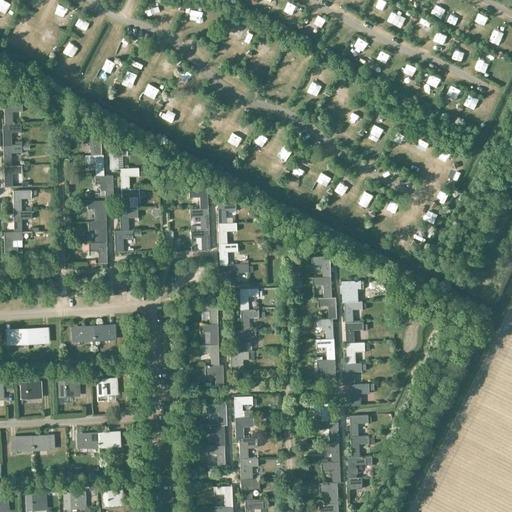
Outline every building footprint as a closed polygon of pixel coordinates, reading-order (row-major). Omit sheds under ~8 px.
[(3,104),(4,124),(4,125),(12,125),(12,124),(11,111),(22,111),(21,103),(3,104)] [(12,124),(12,125),(4,125),(4,124),(2,124),(3,146),(10,145),(11,145),(10,132),(20,132),(20,124),(12,124)] [(101,134),(82,135),(83,143),(89,142),(90,155),(93,155),(93,156),(101,155),(101,134)] [(11,145),(10,145),(3,146),(4,166),(11,166),(11,165),(11,152),(21,152),(21,145),(11,145)] [(117,169),(117,155),(127,155),(127,147),(109,148),(110,169),(117,169)] [(101,155),(93,156),(93,155),(90,155),(85,155),(85,163),(95,163),(96,176),(103,176),(103,175),(103,155),(101,155)] [(22,173),(22,165),(11,165),(11,166),(4,166),(4,187),(12,187),(12,173),(22,173)] [(138,168),(120,169),(121,189),(128,189),(128,188),(128,176),(138,175),(138,168)] [(96,176),(94,176),(95,184),(99,184),(99,190),(104,190),(105,197),(113,197),(112,175),(103,175),(103,176),(96,176)] [(121,189),(121,210),(129,210),(129,209),(128,197),(139,196),(139,188),(128,188),(128,189),(121,189)] [(199,196),(200,208),(200,209),(208,208),(207,188),(188,188),(189,196),(199,196)] [(21,212),(21,211),(20,199),(31,198),(31,190),(12,191),(13,212),(21,212)] [(105,201),(87,201),(88,209),(94,209),(94,222),(106,222),(105,201)] [(225,210),(235,209),(235,202),(217,202),(218,224),(226,223),(225,210)] [(200,217),(201,229),(201,230),(208,230),(208,208),(200,209),(200,208),(189,209),(190,217),(200,217)] [(119,210),(120,230),(120,231),(128,231),(128,230),(127,217),(138,217),(138,209),(129,209),(129,210),(121,210),(119,210)] [(13,212),(14,232),(14,233),(22,233),(21,219),(32,219),(31,211),(21,211),(21,212),(13,212)] [(94,222),(88,222),(88,231),(94,230),(95,243),(98,243),(99,243),(106,243),(106,222),(94,222)] [(236,222),(226,223),(218,224),(218,244),(227,244),(226,243),(226,231),(236,230),(236,222)] [(208,230),(201,230),(201,229),(190,230),(191,238),(201,237),(202,251),(209,250),(208,230)] [(128,231),(120,231),(120,230),(114,230),(115,252),(123,252),(122,238),(133,238),(132,230),(128,230),(128,231)] [(22,240),(22,233),(14,233),(14,232),(3,232),(4,254),(13,254),(12,240),(22,240)] [(99,264),(107,264),(106,243),(99,243),(98,243),(95,243),(88,243),(89,251),(99,251),(99,264)] [(237,243),(226,243),(227,244),(218,244),(219,265),(227,265),(227,251),(237,251),(237,243)] [(322,264),(323,277),(331,276),(330,256),(312,256),(312,264),(322,264)] [(238,285),(238,272),(248,271),(248,263),(229,264),(230,286),(238,285)] [(313,285),(323,285),(324,297),(324,298),(332,297),(331,276),(323,277),(313,277),(313,285)] [(343,302),(344,302),(350,301),(350,288),(360,288),(359,280),(342,281),(343,302)] [(258,288),(239,289),(240,310),(248,310),(248,309),(248,297),(258,296),(258,288)] [(336,297),(332,297),(324,298),(324,297),(318,297),(318,305),(328,305),(329,317),(329,318),(333,318),(337,318),(336,297)] [(363,309),(362,300),(350,301),(344,302),(345,323),(353,322),(352,309),(363,309)] [(209,311),(210,324),(218,324),(217,303),(199,304),(199,312),(209,311)] [(240,310),(241,330),(241,331),(249,330),(249,317),(259,317),(258,309),(248,309),(248,310),(240,310)] [(326,326),(326,338),(326,339),(334,338),(333,318),(329,318),(329,317),(315,318),(315,326),(326,326)] [(353,322),(345,323),(346,343),(354,343),(354,342),(353,330),(364,329),(363,321),(353,322)] [(218,324),(210,324),(199,324),(200,332),(210,332),(210,345),(218,345),(218,324)] [(77,330),(72,330),(72,341),(93,340),(94,340),(93,325),(77,326),(77,330)] [(93,325),(94,340),(110,339),(110,338),(115,338),(115,327),(109,327),(109,325),(94,325),(93,325)] [(11,337),(6,337),(6,344),(27,343),(27,328),(26,328),(26,329),(10,329),(11,337)] [(27,328),(27,343),(28,343),(43,342),(48,341),(48,333),(43,333),(43,328),(27,329),(27,328)] [(237,330),(238,351),(238,352),(246,351),(246,342),(251,342),(251,338),(256,337),(255,330),(249,330),(241,331),(241,330),(237,330)] [(334,338),(326,339),(326,338),(316,339),(316,347),(327,346),(327,359),(335,359),(334,338)] [(365,350),(364,342),(354,342),(354,343),(346,343),(347,363),(347,364),(355,364),(355,363),(354,350),(365,350)] [(211,365),(211,366),(219,365),(218,345),(210,345),(200,345),(200,353),(210,352),(211,365)] [(238,351),(230,351),(231,373),(239,372),(242,372),(241,359),(249,358),(248,351),(246,351),(238,352),(238,351)] [(327,359),(317,359),(318,368),(324,367),(324,381),(328,381),(336,380),(335,359),(327,359)] [(362,363),(355,363),(355,364),(347,364),(347,363),(343,364),(345,385),(351,385),(352,385),(352,384),(352,371),(362,371),(362,363)] [(219,365),(211,366),(211,365),(205,365),(205,373),(215,373),(215,386),(223,386),(222,365),(219,365)] [(116,378),(96,379),(96,395),(97,395),(97,394),(112,393),(112,389),(117,389),(116,378)] [(78,379),(58,380),(59,397),(59,396),(74,395),(74,393),(79,393),(78,379)] [(41,381),(20,382),(21,398),(36,397),(36,396),(35,387),(41,387),(41,381)] [(352,385),(351,385),(352,405),(360,405),(359,392),(369,391),(369,383),(352,384),(352,385)] [(252,396),(233,397),(234,418),(242,417),(242,404),(252,404),(252,396)] [(322,421),(330,421),(330,420),(328,400),(310,401),(311,408),(321,408),(322,421)] [(219,425),(223,425),(226,425),(225,404),(208,404),(208,412),(218,412),(219,425)] [(350,415),(351,436),(359,436),(359,435),(358,423),(369,422),(368,415),(350,415)] [(235,439),(238,438),(243,437),(242,425),(253,424),(252,417),(242,417),(234,418),(235,439)] [(331,428),(331,441),(339,441),(338,420),(330,420),(330,421),(322,421),(320,421),(320,429),(331,428)] [(224,445),(223,425),(219,425),(205,425),(206,433),(216,433),(216,445),(216,446),(224,445)] [(114,432),(98,433),(99,447),(120,446),(119,438),(114,438),(114,432)] [(82,433),(82,440),(77,440),(77,448),(99,447),(98,433),(82,433)] [(48,442),(48,435),(32,436),(32,450),(53,449),(53,442),(48,442)] [(359,435),(359,436),(351,436),(352,456),(352,457),(360,457),(360,456),(359,443),(370,443),(369,435),(359,435)] [(11,450),(32,450),(32,436),(15,436),(16,443),(10,443),(11,450)] [(257,445),(256,437),(243,437),(238,438),(239,459),(247,459),(247,458),(246,445),(257,445)] [(332,449),(333,462),(340,462),(339,441),(331,441),(321,441),(321,449),(332,449)] [(225,466),(224,445),(216,446),(216,445),(206,446),(206,454),(216,453),(217,467),(225,466)] [(352,456),(348,457),(349,477),(349,488),(362,488),(361,477),(357,477),(356,464),(367,464),(366,456),(360,456),(360,457),(352,457),(352,456)] [(247,459),(239,459),(240,480),(248,479),(251,479),(251,466),(257,466),(257,458),(247,458),(247,459)] [(332,469),(333,482),(333,483),(337,482),(337,483),(341,483),(340,462),(333,462),(322,462),(322,470),(332,469)] [(240,480),(241,501),(244,500),(248,500),(249,499),(248,487),(258,486),(258,479),(251,479),(248,479),(240,480)] [(337,482),(333,483),(333,482),(319,483),(320,491),(330,490),(330,503),(330,504),(338,503),(337,483),(337,482)] [(116,490),(101,491),(102,507),(102,506),(117,505),(117,500),(122,500),(122,490),(121,485),(116,485),(116,490)] [(224,507),(232,507),(231,486),(213,486),(213,494),(223,494),(224,506),(224,507)] [(79,507),(79,504),(79,499),(84,498),(84,491),(63,492),(64,508),(79,507)] [(25,494),(26,504),(26,510),(41,509),(41,501),(46,500),(46,493),(25,494)] [(0,511),(9,511),(8,495),(0,495),(0,511)] [(249,499),(248,500),(244,500),(244,511),(252,511),(252,507),(268,507),(268,499),(262,499),(249,499)] [(320,504),(321,511),(331,511),(330,511),(338,511),(338,503),(330,504),(330,503),(320,504)]
